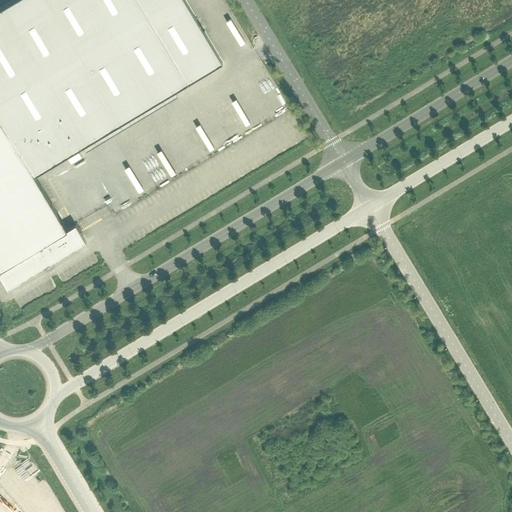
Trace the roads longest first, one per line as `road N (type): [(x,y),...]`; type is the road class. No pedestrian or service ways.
road 1 (tertiary): [(343,161),(29,351)]
road 2 (tertiary): [(55,392),(370,206)]
road 3 (unclassified): [(370,206),(511,442)]
road 4 (tertiary): [(511,60),(343,161)]
road 5 (unclassified): [(245,0),(343,161)]
road 6 (tertiary): [(370,206),(511,121)]
